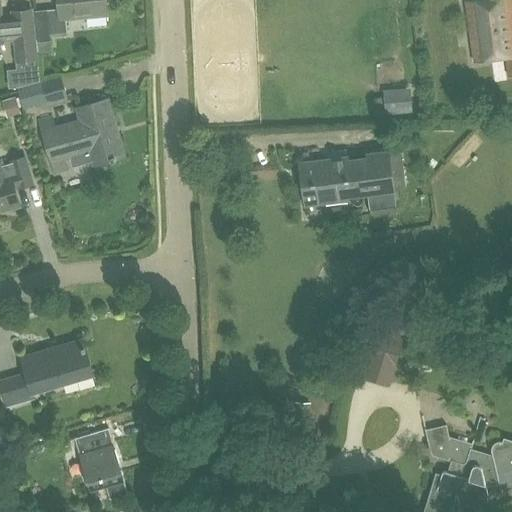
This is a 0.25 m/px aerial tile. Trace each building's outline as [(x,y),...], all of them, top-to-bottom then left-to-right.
[(57,0),(58,9),(46,11),(49,36),(67,34),(66,20),(107,16),(105,0),(57,0)] [(511,0),(476,0),(465,2),(474,61),(506,56),(509,75),(511,74),(511,0)] [(0,45),(2,45),(2,41),(14,40),(15,63),(19,63),(20,79),(36,78),(32,9),(11,11),(11,14),(0,14),(0,45)] [(50,41),(38,42),(39,54),(51,53),(50,41)] [(43,82),(20,89),(26,108),(49,101),(43,82)] [(409,90),(383,92),(385,114),(411,112),(409,90)] [(15,98),(2,101),(4,110),(6,109),(18,106),(15,98)] [(52,117),(40,121),(55,172),(67,169),(64,158),(70,156),(73,166),(93,160),(94,164),(111,159),(112,161),(116,160),(115,158),(124,155),(108,99),(77,107),(81,120),(55,127),(52,117)] [(403,126),(393,126),(393,137),(404,137),(403,126)] [(345,158),(300,164),(305,206),(347,200),(346,197),(366,194),(369,215),(396,211),(393,190),(393,186),(404,184),(400,154),(389,156),(388,153),(367,155),(367,156),(345,159),(345,158)] [(0,210),(2,210),(2,212),(20,206),(15,189),(33,184),(25,157),(10,161),(11,164),(3,166),(2,160),(0,160),(0,210)] [(376,328),(368,358),(396,366),(404,336),(376,328)] [(26,373),(0,381),(7,405),(33,397),(31,392),(92,374),(82,340),(21,358),(26,373)] [(293,404),(292,427),(305,428),(306,405),(293,404)] [(433,486),(425,511),(439,511),(488,501),(485,488),(499,485),(500,490),(511,486),(511,443),(502,441),(499,441),(497,441),(494,442),(492,446),(491,449),(492,455),(470,448),(472,443),(449,436),(446,424),(425,429),(431,452),(432,454),(434,455),(451,460),(447,472),(444,471),(442,472),(437,487),(433,486)] [(108,428),(75,438),(90,490),(106,485),(110,498),(127,493),(108,428)] [(13,445),(0,449),(0,451),(3,461),(16,457),(13,445)]
